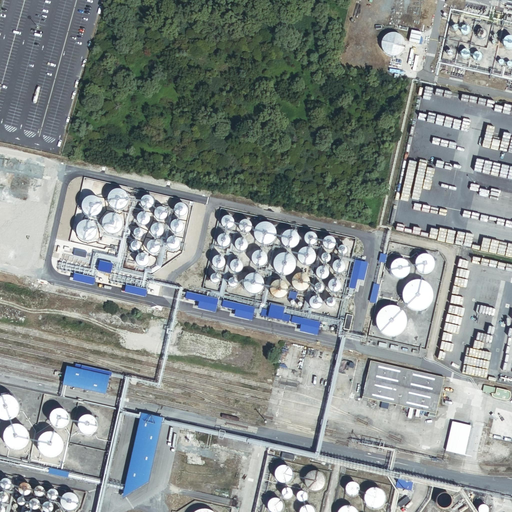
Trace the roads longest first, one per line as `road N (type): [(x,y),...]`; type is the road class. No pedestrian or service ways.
road 1 (unknown): [(93,0),(63,130),(48,141),(37,140),(76,0)]
road 2 (unknown): [(0,130),(16,137),(54,0)]
road 3 (unknown): [(0,118),(34,0)]
